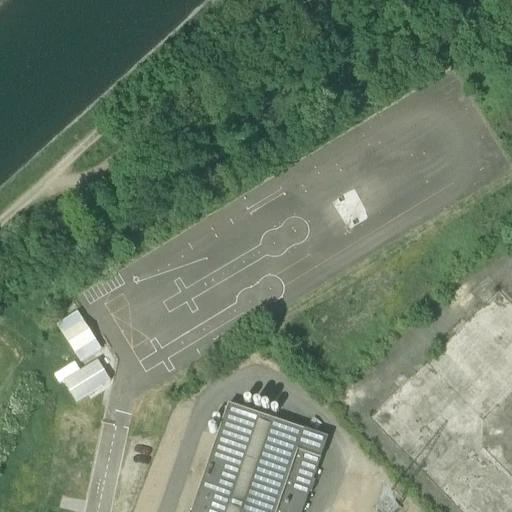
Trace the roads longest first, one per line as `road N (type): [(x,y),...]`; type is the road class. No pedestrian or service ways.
road 1 (track): [(22,209),(81,218),(343,0)]
road 2 (track): [(22,209),(236,0)]
road 3 (unknown): [(168,511),(197,428),(223,399),(269,393),(302,407)]
